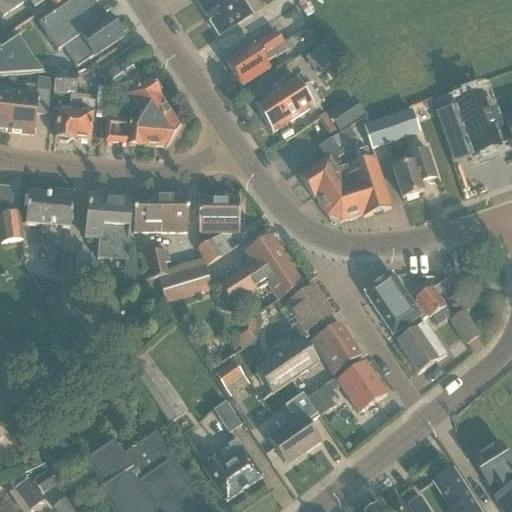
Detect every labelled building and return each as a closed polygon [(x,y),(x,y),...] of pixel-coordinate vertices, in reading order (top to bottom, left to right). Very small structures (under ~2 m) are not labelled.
[(18,0),(0,0),(0,14),(2,18),(22,5),(18,0)] [(27,0),(33,9),(47,0),(49,0),(55,9),(68,0),(27,0)] [(103,21),(88,0),(76,0),(39,26),(58,53),(62,50),(76,71),(122,40),(120,37),(122,35),(117,26),(114,28),(107,18),(103,21)] [(196,0),(194,1),(218,38),(251,17),(239,0),(196,0)] [(283,43),(282,44),(276,35),(259,46),(255,49),(253,47),(226,65),(241,88),(269,71),(264,64),(275,58),(276,59),(288,51),(283,43)] [(0,77),(41,74),(18,39),(0,51),(0,77)] [(305,55),(311,65),(308,67),(324,90),(343,78),(328,54),(327,55),(320,44),(305,55)] [(151,84),(150,82),(143,87),(128,64),(108,77),(116,89),(117,88),(125,99),(128,97),(140,115),(136,122),(129,121),(128,125),(107,123),(105,144),(126,146),(126,147),(140,149),(140,148),(165,150),(179,128),(179,127),(159,98),(160,98),(159,95),(159,93),(160,92),(155,84),(154,85),(151,84)] [(96,109),(95,120),(103,121),(105,90),(89,88),(89,92),(82,91),(81,98),(76,97),(77,74),(55,73),(53,97),(70,98),(69,112),(57,111),(54,140),(56,140),(59,144),(66,145),(70,142),(72,142),(72,141),(90,143),(93,115),(92,115),(93,109),(96,109)] [(313,109),(295,80),(286,86),(283,82),(272,89),(275,93),(253,107),(271,136),(313,109)] [(6,135),(28,137),(28,133),(33,133),(34,116),(47,117),(50,91),(36,89),(35,98),(10,95),(6,135)] [(0,134),(6,135),(10,95),(0,94),(0,134)] [(482,97),(456,106),(475,158),(500,149),(500,148),(511,143),(511,145),(511,125),(506,128),(507,130),(495,134),(482,97)] [(364,117),(354,102),(329,118),(338,133),(364,117)] [(418,134),(411,113),(375,125),(382,146),(382,147),(418,134)] [(317,121),(328,138),(336,133),(325,116),(317,121)] [(382,147),(382,146),(375,125),(363,129),(371,151),(382,147)] [(318,149),(326,162),(299,179),(313,200),(315,199),(327,218),(341,223),(362,216),(363,219),(390,210),(374,160),(336,172),(334,169),(340,165),(337,161),(345,155),(343,152),(350,148),(348,145),(356,139),(349,129),(318,149)] [(426,152),(406,159),(408,166),(392,171),(402,201),(423,194),(417,178),(433,173),(426,152)] [(0,241),(1,246),(22,243),(19,215),(10,216),(12,193),(0,191),(0,241)] [(70,231),(73,196),(53,194),(52,197),(27,195),(24,226),(41,228),(40,234),(46,235),(45,243),(59,245),(61,230),(70,231)] [(131,200),(113,198),(113,204),(87,201),(84,240),(98,241),(97,261),(98,261),(98,260),(126,263),(130,200),(131,200)] [(187,200),(160,200),(133,200),(132,223),(133,224),(132,234),(186,235),(186,224),(187,224),(187,200)] [(238,201),(198,201),(198,225),(198,236),(239,236),(238,201)] [(245,255),(252,266),(219,287),(232,307),(265,285),(277,303),(302,287),(278,251),(285,247),(277,234),(245,255)] [(224,245),(215,250),(210,242),(197,251),(207,267),(229,253),(224,245)] [(144,258),(140,259),(143,273),(149,272),(151,281),(160,279),(165,278),(166,277),(164,267),(170,265),(167,253),(165,254),(144,258)] [(159,282),(166,307),(212,292),(205,268),(159,282)] [(123,271),(123,281),(134,283),(135,272),(123,271)] [(428,320),(431,319),(437,327),(451,318),(431,289),(415,301),(416,303),(411,306),(391,276),(363,295),(392,337),(419,319),(421,323),(427,319),(428,320)] [(285,308),(293,319),(297,325),(291,329),(286,340),(292,349),(256,373),(271,396),(317,365),(302,343),(308,339),(305,335),(332,317),(313,289),(285,308)] [(463,314),(449,323),(465,347),(479,338),(463,314)] [(247,332),(234,341),(241,351),(256,342),(256,321),(248,321),(247,332)] [(424,325),(396,344),(418,375),(445,357),(424,325)] [(75,338),(89,359),(106,348),(92,327),(75,338)] [(338,327),(311,345),(333,377),(360,359),(338,327)] [(175,421),(187,414),(145,355),(134,362),(127,367),(168,426),(175,421)] [(335,380),(327,385),(333,393),(340,388),(359,415),(386,397),(364,365),(337,383),(335,380)] [(308,402),(316,415),(327,408),(319,395),(308,402)] [(308,426),(318,419),(302,396),(284,408),(290,417),(294,415),(297,420),(267,440),(284,465),(303,452),(306,455),(321,445),(308,426)] [(213,413),(229,436),(241,428),(225,405),(213,413)] [(155,434),(123,457),(114,443),(82,464),(100,490),(95,494),(107,511),(198,511),(197,510),(204,505),(155,434)] [(511,511),(511,463),(500,444),(474,461),(497,499),(495,500),(502,511),(511,511)] [(237,445),(201,470),(225,505),(261,480),(237,445)] [(480,511),(454,471),(434,484),(452,511),(480,511)] [(33,482),(42,496),(57,486),(48,472),(33,482)] [(12,491),(27,510),(41,499),(27,480),(12,491)] [(428,511),(421,499),(408,507),(411,511),(428,511)]
